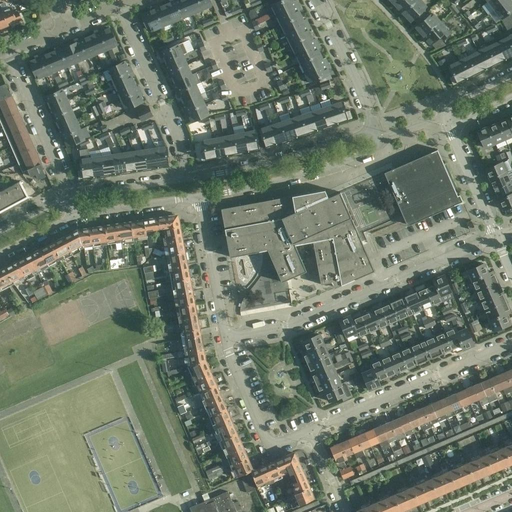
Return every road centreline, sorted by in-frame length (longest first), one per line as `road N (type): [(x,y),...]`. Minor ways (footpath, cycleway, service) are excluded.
road 1 (residential): [(224,339),(285,326),(496,236)]
road 2 (residential): [(310,431),(511,344)]
road 3 (residential): [(199,197),(354,158),(380,145),(375,127)]
road 4 (residential): [(375,127),(296,155),(186,178)]
road 5 (residential): [(186,178),(176,135),(118,5)]
road 6 (residential): [(68,198),(5,50)]
road 7 (residential): [(224,339),(199,197)]
road 8 (residential): [(375,127),(317,0)]
road 9 (residential): [(71,217),(199,197)]
